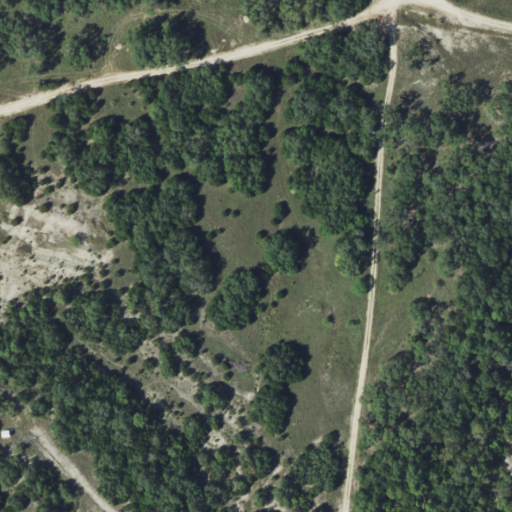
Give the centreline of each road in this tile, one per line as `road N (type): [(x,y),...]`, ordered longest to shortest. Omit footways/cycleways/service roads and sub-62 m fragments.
road 1 (residential): [(0,110),(309,34),(398,2),(511,30)]
road 2 (residential): [(113,511),(22,406),(0,392)]
